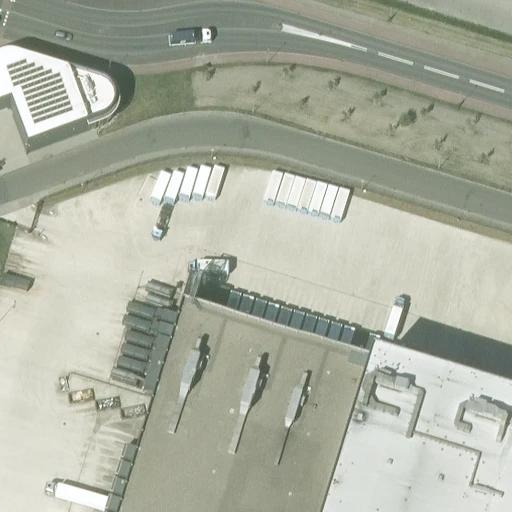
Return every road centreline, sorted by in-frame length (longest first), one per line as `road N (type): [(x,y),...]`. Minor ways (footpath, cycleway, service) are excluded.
road 1 (unclassified): [(0,192),(156,137),(216,130),(511,214)]
road 2 (tertiary): [(0,18),(124,47),(257,35),(347,46)]
road 3 (tertiary): [(347,46),(259,11),(102,19),(25,0)]
road 4 (tertiary): [(511,94),(347,46)]
